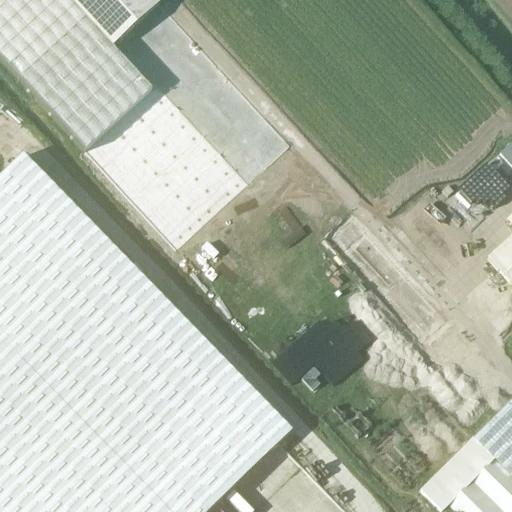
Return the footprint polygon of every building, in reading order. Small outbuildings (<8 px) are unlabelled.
[(111,48),(67,0),(0,0),(0,54),(89,151),(152,94),(111,48)] [(158,6),(152,0),(67,0),(111,48),(158,6)] [(22,157),(0,178),(0,511),(210,511),(221,502),(291,434),(241,382),(120,258),(22,157)] [(511,215),(505,222),(511,230),(511,236),(485,260),(511,290),(511,215)] [(388,332),(438,386),(477,351),(427,296),(388,332)] [(511,511),(511,400),(419,494),(437,511),(442,511),(447,507),(451,511),(511,511)]
